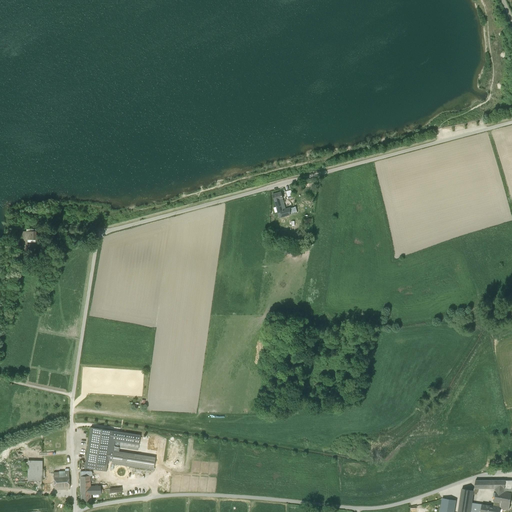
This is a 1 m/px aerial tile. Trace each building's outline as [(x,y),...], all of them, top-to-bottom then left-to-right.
[(275,201),(282,199),(283,198),(281,192),(273,194),(275,201)] [(280,218),(290,215),(290,208),(285,210),(282,199),(275,201),(280,218)] [(22,247),(27,247),(27,242),(27,240),(36,240),(36,238),(37,238),(37,236),(36,236),(36,232),(27,232),(23,232),(22,247)] [(254,401),(258,359),(251,359),(247,400),(254,401)] [(107,465),(108,460),(111,441),(112,431),(91,427),(85,462),(107,465)] [(112,431),(111,441),(115,441),(120,442),(139,445),(140,435),(112,431)] [(118,452),(113,451),(112,461),(111,463),(153,470),(155,458),(118,452)] [(28,481),(42,480),(42,461),(28,461),(28,481)] [(106,472),(107,465),(85,462),(84,468),(106,472)] [(69,487),(69,469),(67,469),(67,472),(53,473),(54,487),(69,487)] [(80,476),(81,503),(91,502),(91,494),(90,486),(90,476),(80,476)] [(474,488),(487,488),(488,480),(475,480),(474,488)] [(495,490),(496,490),(503,492),(506,480),(492,480),(491,488),(495,488),(495,490)] [(511,490),(511,480),(506,480),(503,492),(511,493),(511,490)] [(101,494),(101,492),(101,490),(100,486),(90,486),(91,494),(101,494)] [(469,511),(471,503),(473,490),(462,489),(458,511),(469,511)] [(496,490),(495,493),(495,496),(494,502),(496,502),(501,503),(503,492),(496,490)] [(500,509),(509,510),(511,493),(503,492),(501,503),(500,507),(500,509)] [(454,511),(456,501),(442,498),(439,511),(454,511)] [(480,511),(482,504),(471,503),(469,511),(480,511)]
